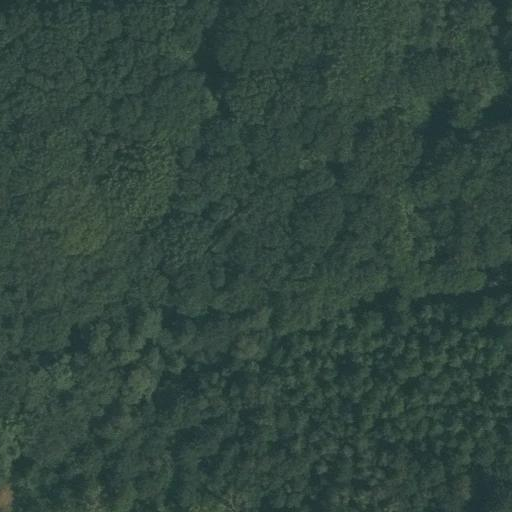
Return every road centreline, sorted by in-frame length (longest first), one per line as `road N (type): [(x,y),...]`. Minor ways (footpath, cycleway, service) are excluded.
road 1 (track): [(0,301),(511,286)]
road 2 (track): [(264,290),(239,0)]
